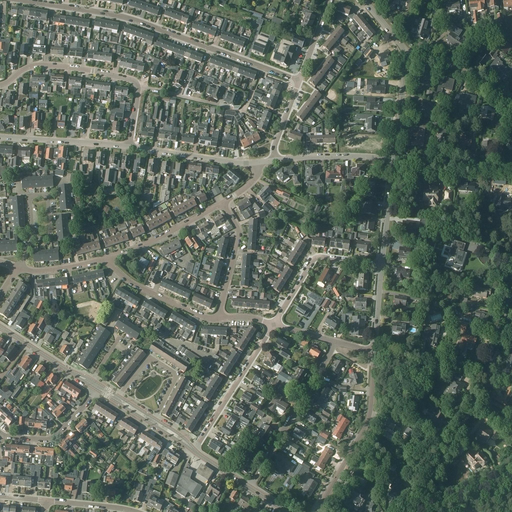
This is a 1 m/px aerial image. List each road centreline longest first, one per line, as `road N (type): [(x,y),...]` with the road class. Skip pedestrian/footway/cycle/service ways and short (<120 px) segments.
road 1 (residential): [(14,0),(123,17),(298,81)]
road 2 (unclassified): [(412,511),(490,373),(511,297)]
road 3 (residential): [(129,147),(138,90),(129,80),(45,65),(0,86)]
road 4 (residential): [(248,486),(334,342)]
road 5 (residential): [(193,450),(273,324)]
road 6 (residential): [(273,324),(313,260),(380,265)]
road 7 (residential): [(154,419),(177,374),(149,357),(118,396)]
road 8 (residential): [(0,137),(129,147)]
road 9 (residential): [(218,318),(130,283),(107,258)]
road 10 (residential): [(129,147),(256,163)]
road 11 (residential): [(107,258),(222,202)]
road 12 (residential): [(218,318),(238,232),(222,202)]
road 13 (residential): [(511,106),(455,65),(406,51)]
road 14 (residential): [(274,159),(394,159)]
road 15 (residential): [(95,388),(52,439),(0,432)]
